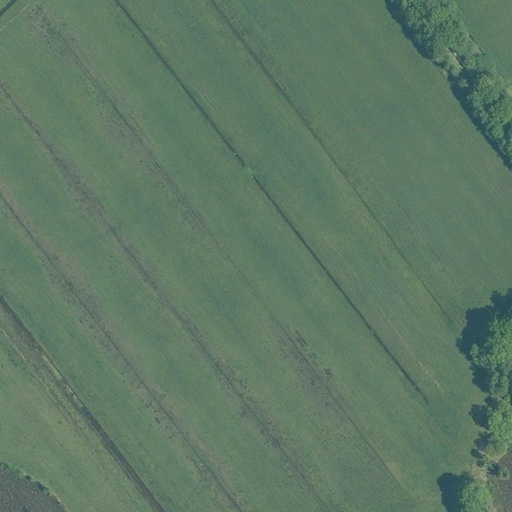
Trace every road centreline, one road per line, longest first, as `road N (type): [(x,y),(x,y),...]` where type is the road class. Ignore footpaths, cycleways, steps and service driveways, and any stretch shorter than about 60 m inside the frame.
road 1 (track): [(511,138),(404,0)]
road 2 (track): [(454,511),(511,360)]
